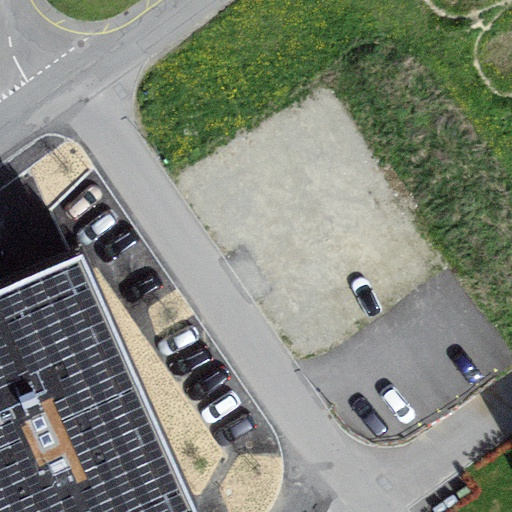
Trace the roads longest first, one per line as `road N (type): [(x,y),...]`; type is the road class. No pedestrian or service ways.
road 1 (residential): [(73,74),(326,448),(380,511)]
road 2 (residential): [(179,0),(73,74)]
